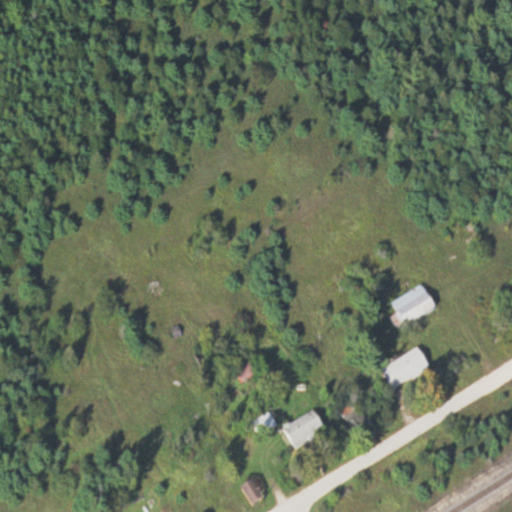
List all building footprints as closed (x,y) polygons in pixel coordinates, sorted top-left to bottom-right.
[(437,311),(422,287),(391,306),(398,317),(391,321),(399,334),(437,311)] [(396,395),(430,369),(416,350),(382,375),(396,395)] [(327,433),(314,413),(284,434),(297,454),(327,433)] [(253,428),(259,439),(276,431),(270,420),(253,428)] [(263,503),(254,485),(243,491),(252,508),(263,503)]
